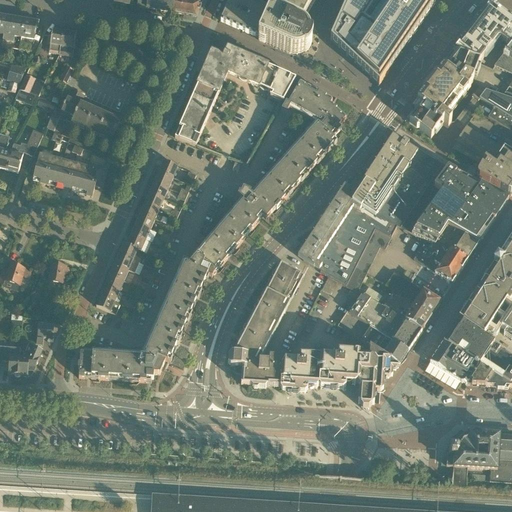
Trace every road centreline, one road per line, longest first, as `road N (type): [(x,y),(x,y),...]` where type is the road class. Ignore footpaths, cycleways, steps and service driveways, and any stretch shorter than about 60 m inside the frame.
road 1 (tertiary): [(248,276),(471,0)]
road 2 (residential): [(214,175),(146,331),(134,338),(76,320)]
road 3 (tertiary): [(358,431),(450,409),(511,410)]
road 4 (tertiary): [(248,276),(207,339),(193,413)]
road 5 (unclassified): [(193,413),(58,400)]
road 6 (tertiary): [(211,415),(323,424),(340,435)]
road 7 (tertiary): [(358,431),(344,416),(241,408)]
road 8 (residential): [(199,31),(151,142)]
